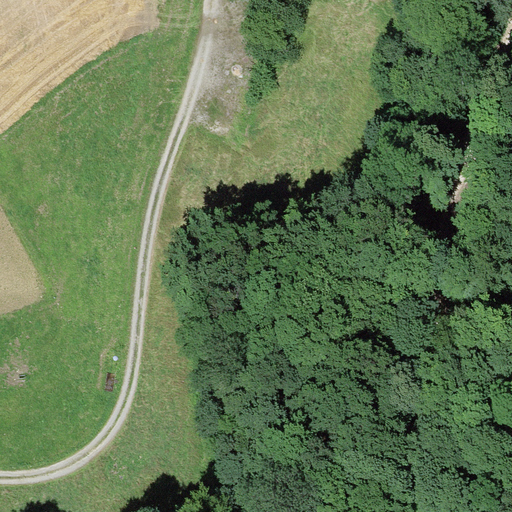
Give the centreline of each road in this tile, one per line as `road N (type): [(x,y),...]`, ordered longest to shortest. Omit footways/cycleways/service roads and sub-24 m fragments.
road 1 (unclassified): [(0,477),(93,451),(130,383),(151,207),(217,0)]
road 2 (track): [(424,511),(448,199),(511,48)]
